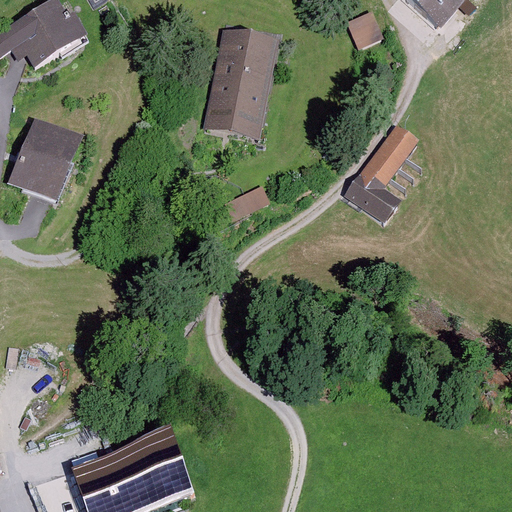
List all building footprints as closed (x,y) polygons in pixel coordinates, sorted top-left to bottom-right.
[(465,0),(395,0),(436,35),(465,0)] [(52,8),(0,37),(0,61),(9,56),(15,66),(23,61),(30,73),(82,45),(71,25),(64,29),(52,8)] [(370,21),(344,29),(353,55),(379,47),(370,21)] [(275,48),(222,38),(203,135),(257,145),(275,48)] [(79,150),(31,130),(5,192),(52,212),(79,150)] [(394,134),(338,202),(379,235),(398,213),(380,198),(417,153),(394,134)] [(259,193),(217,210),(224,227),(266,211),(259,193)] [(179,511),(159,449),(68,479),(79,511),(179,511)]
